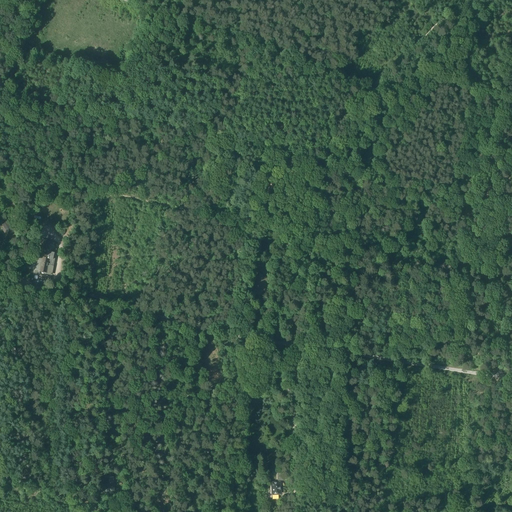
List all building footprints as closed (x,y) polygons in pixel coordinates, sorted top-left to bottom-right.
[(14,234),(7,222),(3,225),(9,235),(10,236),(11,237),(12,236),(12,235),(14,234)] [(49,259),(43,258),(40,271),(46,272),(48,263),(49,259)] [(266,278),(261,277),(260,279),(257,278),(255,289),(264,290),(266,278)] [(113,477),(106,477),(107,488),(114,488),(113,477)] [(280,482),(272,483),(272,491),(272,494),(281,494),(280,482)]
